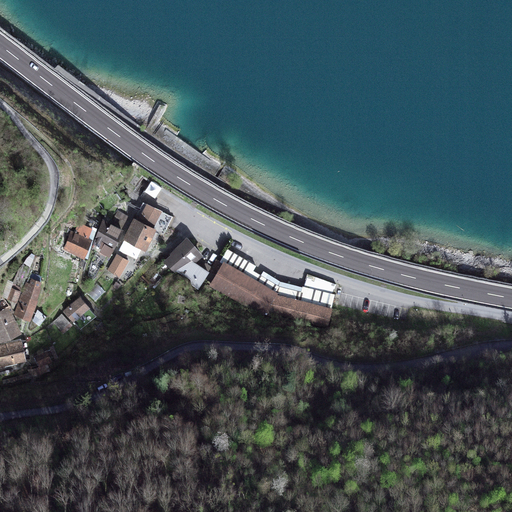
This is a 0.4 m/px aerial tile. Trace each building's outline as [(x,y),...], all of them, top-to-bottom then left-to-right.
[(147,189),(157,194),(163,184),(153,178),(147,189)] [(154,224),(166,230),(172,217),(143,203),(136,216),(141,218),(139,221),(134,219),(126,237),(145,248),(155,229),(152,228),(154,224)] [(120,227),(126,216),(119,213),(114,223),(120,227)] [(93,224),(94,221),(82,214),(81,217),(84,219),(93,224)] [(93,245),(110,255),(122,230),(110,224),(111,220),(105,216),(103,220),(93,245)] [(91,229),(93,224),(84,219),(74,233),(72,232),(64,249),(84,257),(91,240),(88,238),(91,229)] [(84,257),(88,259),(96,231),(91,229),(88,238),(91,240),(84,257)] [(187,258),(197,250),(188,239),(171,255),(172,255),(166,261),(181,279),(196,289),(208,271),(189,261),(187,258)] [(276,314),(327,326),(335,294),(303,286),(302,292),(299,301),(277,296),(248,279),(253,271),(256,265),(227,249),(220,261),(224,264),(212,284),(257,311),(255,314),(263,319),(265,316),(276,314)] [(124,275),(131,255),(118,250),(110,270),(124,275)] [(208,271),(211,266),(195,256),(199,253),(197,250),(187,258),(189,261),(208,271)] [(27,257),(24,263),(30,267),(35,254),(32,253),(27,257)] [(302,292),(279,286),(253,271),(248,279),(277,296),(299,301),(302,292)] [(28,277),(16,315),(28,319),(39,287),(40,281),(28,277)] [(2,295),(7,297),(12,283),(7,281),(2,295)] [(80,328),(95,315),(80,297),(65,310),(80,328)] [(0,339),(19,331),(11,313),(13,312),(11,306),(0,310),(0,339)] [(38,310),(34,320),(39,324),(46,316),(38,310)] [(61,331),(70,322),(62,314),(53,322),(61,331)] [(63,332),(72,324),(70,322),(61,331),(63,332)] [(0,365),(26,359),(21,339),(0,344),(0,365)] [(26,359),(30,358),(26,340),(21,339),(26,359)] [(35,357),(39,365),(51,359),(47,351),(35,357)] [(3,384),(37,374),(36,369),(28,369),(29,373),(2,380),(3,384)]
